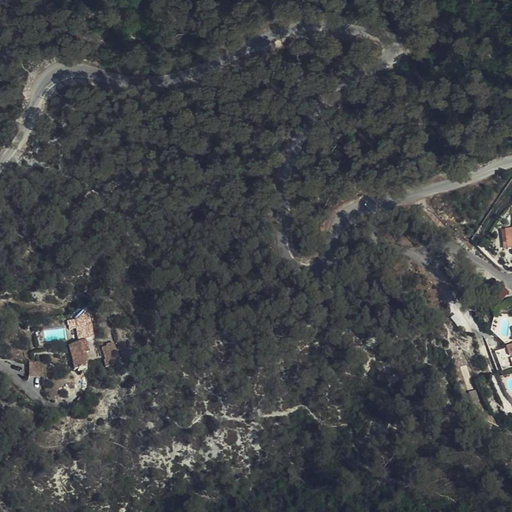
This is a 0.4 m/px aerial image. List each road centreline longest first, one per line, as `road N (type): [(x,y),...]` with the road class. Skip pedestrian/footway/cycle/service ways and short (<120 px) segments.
road 1 (unclassified): [(511,163),(364,211),(313,275),(291,282),(276,267),(288,163),(306,128),(375,60),(373,41),(328,23),(285,28),(188,79),(152,86),(57,71),(38,84),(0,169)]
road 2 (unknown): [(373,207),(432,253),(479,322),(511,408)]
